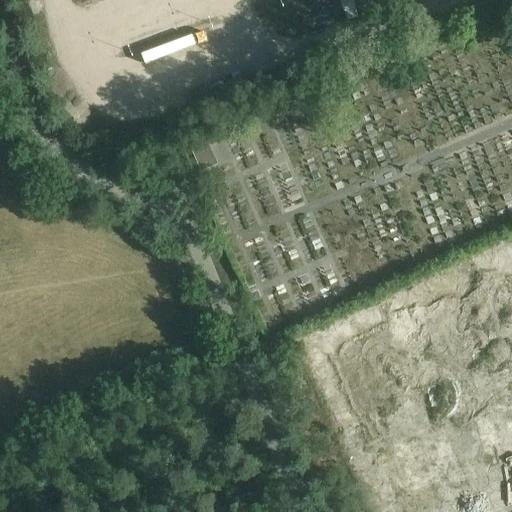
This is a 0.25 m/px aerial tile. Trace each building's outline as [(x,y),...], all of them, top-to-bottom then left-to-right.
[(348,0),(338,0),(341,16),(351,15),(348,0)] [(354,0),(361,17),(402,3),(400,0),(354,0)] [(201,172),(218,165),(208,143),(192,150),(201,172)] [(381,434),(345,450),(370,505),(406,489),(381,434)] [(489,511),(485,499),(449,511),(489,511)]
